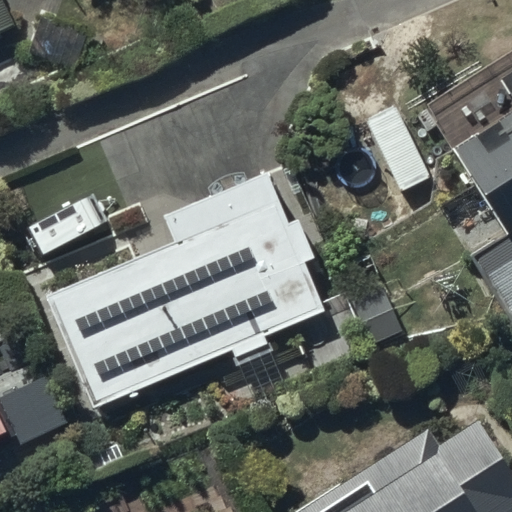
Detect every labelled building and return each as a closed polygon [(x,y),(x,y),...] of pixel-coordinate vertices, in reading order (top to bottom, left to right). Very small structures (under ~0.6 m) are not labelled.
[(0,0),(0,38),(17,31),(1,0),(0,0)] [(511,106),(511,119),(451,159),(502,239),(471,259),(511,323),(511,80),(501,88),(511,106)] [(172,252),(42,306),(88,417),(230,357),(234,366),(267,352),(264,345),(324,320),(304,271),(313,267),(296,224),(286,228),(265,177),(159,221),(172,252)] [(0,447),(16,440),(0,404),(0,447)] [(426,439),(310,511),(511,511),(511,478),(479,427),(436,454),(426,439)]
